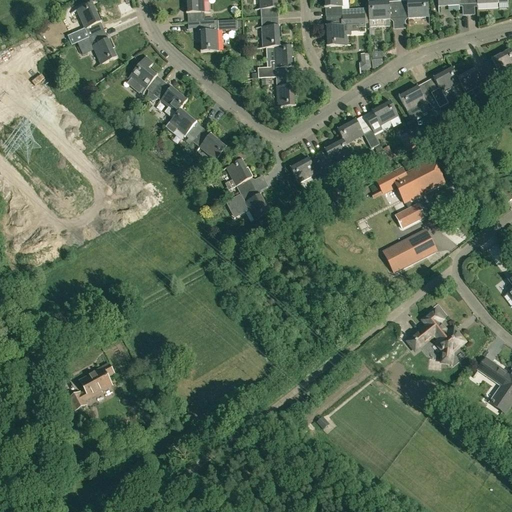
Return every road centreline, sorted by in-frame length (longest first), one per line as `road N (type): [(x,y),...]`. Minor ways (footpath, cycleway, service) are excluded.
road 1 (residential): [(138,511),(454,271)]
road 2 (residential): [(345,104),(299,134),(269,137),(162,44),(143,0)]
road 3 (residential): [(345,104),(405,64),(511,28)]
